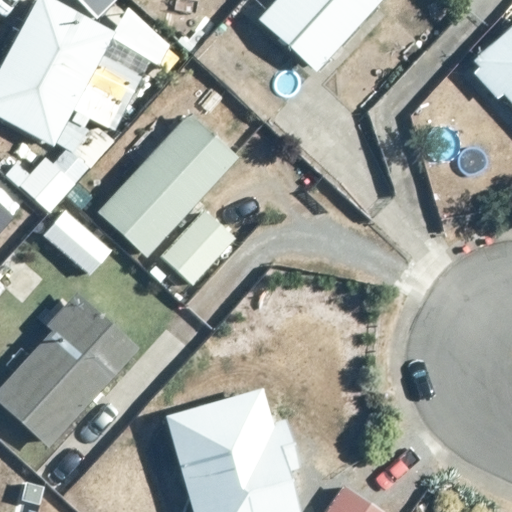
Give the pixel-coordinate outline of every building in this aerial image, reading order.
[(119,8),(107,30),(51,0),(30,0),(0,55),(0,121),(32,138),(0,172),(0,177),(40,216),(86,167),(86,168),(87,166),(107,145),(102,140),(141,66),(156,74),(170,48),(119,8)] [(307,73),(373,0),(235,0),(232,4),(307,73)] [(511,22),(460,71),(479,92),(487,101),(494,95),(511,113),(511,22)] [(231,160),(164,98),(109,158),(125,172),(86,215),(138,262),(148,251),(185,286),(228,239),(191,204),(231,160)] [(106,251),(58,210),(36,234),(84,276),(106,251)] [(128,350),(69,297),(0,374),(0,411),(40,448),(128,350)] [(285,511),(273,471),(287,467),(271,414),(263,416),(254,386),(154,416),(165,453),(182,511),(285,511)] [(370,511),(331,486),(314,511),(370,511)]
